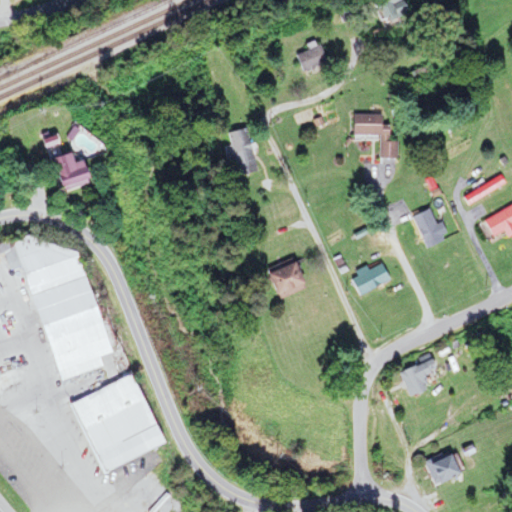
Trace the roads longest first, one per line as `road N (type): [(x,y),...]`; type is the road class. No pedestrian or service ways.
road 1 (tertiary): [(419,511),(380,493),(270,505),(216,482),(191,453),(103,253),(61,221),(0,218)]
road 2 (residential): [(377,361),(264,127),(267,114),(340,83),(353,40)]
road 3 (residential): [(364,493),(359,404),(372,366),(511,294)]
